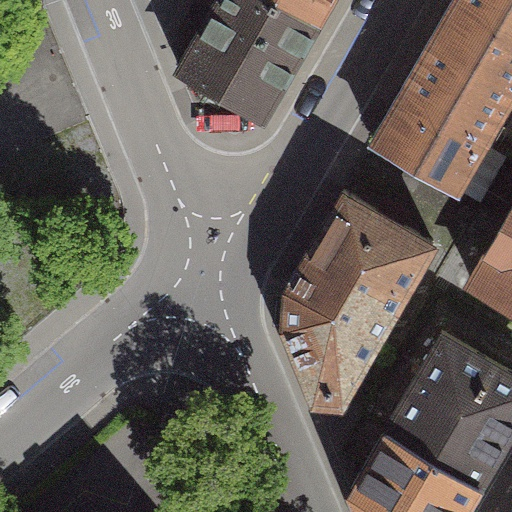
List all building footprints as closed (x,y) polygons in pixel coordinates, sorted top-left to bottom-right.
[(217,0),(216,3),(304,45),(334,0),(217,0)] [(511,86),(511,0),(446,0),(370,137),(457,185),(511,86)] [(180,70),(263,115),(304,45),(216,3),(180,70)] [(442,231),(347,178),(285,277),(282,316),(309,393),(343,395),(442,231)] [(471,235),(487,245),(511,203),(511,202),(496,193),(471,235)] [(511,218),(474,280),(511,304),(511,218)] [(511,360),(441,319),(384,417),(483,474),(511,424),(511,360)] [(360,511),(460,511),(483,474),(384,417),(350,478),(360,511)] [(132,511),(122,500),(107,511),(132,511)]
